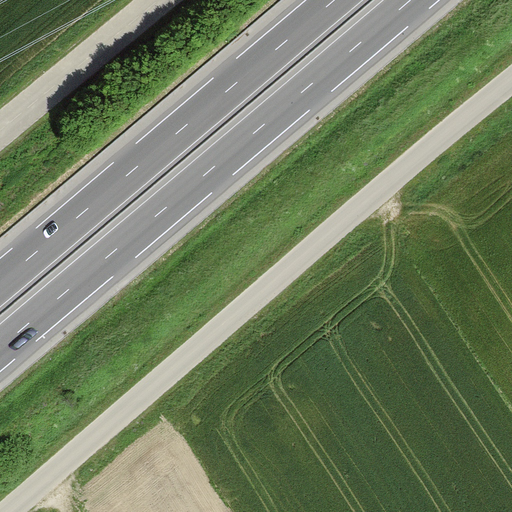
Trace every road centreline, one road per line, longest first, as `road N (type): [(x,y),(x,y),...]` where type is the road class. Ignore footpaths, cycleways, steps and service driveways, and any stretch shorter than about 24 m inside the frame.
road 1 (unclassified): [(511,83),(14,511)]
road 2 (trunk): [(0,357),(423,0)]
road 3 (trunk): [(337,0),(0,286)]
road 4 (unclassified): [(0,131),(159,0)]
